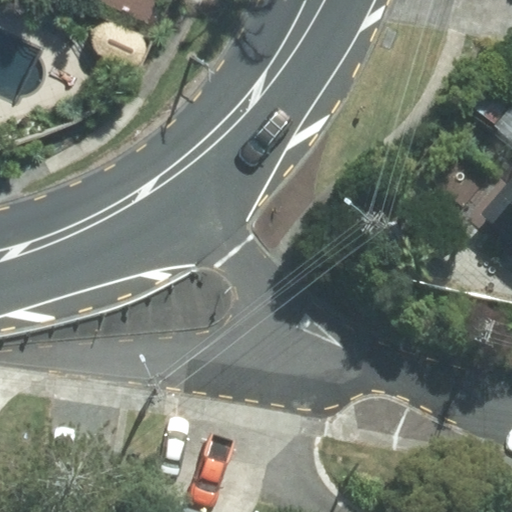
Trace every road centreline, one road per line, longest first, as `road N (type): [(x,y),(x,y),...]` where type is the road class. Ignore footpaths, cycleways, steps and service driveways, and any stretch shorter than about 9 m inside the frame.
road 1 (residential): [(511,408),(338,351),(270,290),(178,171)]
road 2 (secondary): [(178,171),(251,104),(296,45),(317,0)]
road 3 (secondary): [(0,252),(85,227),(178,171)]
